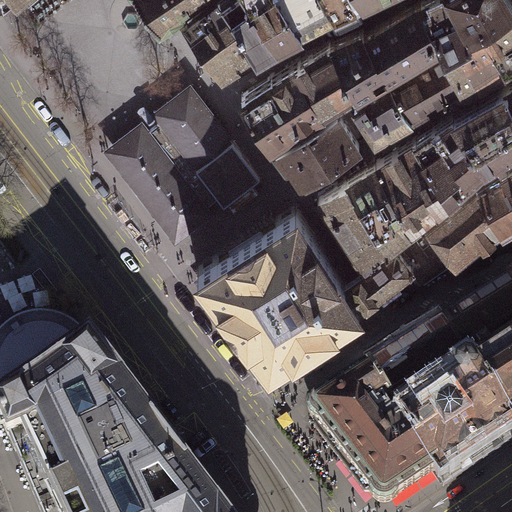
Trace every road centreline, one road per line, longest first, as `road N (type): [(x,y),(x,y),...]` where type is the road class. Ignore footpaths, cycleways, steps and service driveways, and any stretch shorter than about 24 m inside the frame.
road 1 (primary): [(129,296),(0,127)]
road 2 (primary): [(226,422),(129,296)]
road 3 (primary): [(316,511),(270,449),(226,422)]
